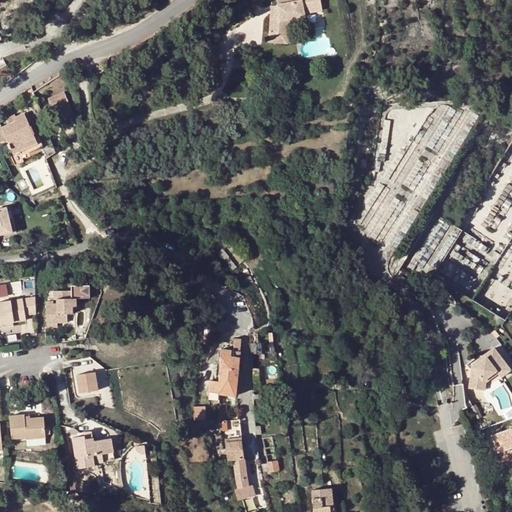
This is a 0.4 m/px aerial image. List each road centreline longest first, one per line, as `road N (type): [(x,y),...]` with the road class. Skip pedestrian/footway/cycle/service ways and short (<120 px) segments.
road 1 (residential): [(0,259),(53,255),(104,238),(169,253),(239,316),(253,458)]
road 2 (unclassified): [(70,58),(126,39),(188,0)]
